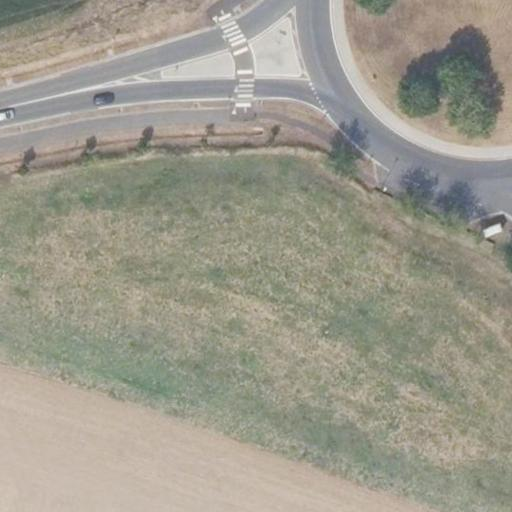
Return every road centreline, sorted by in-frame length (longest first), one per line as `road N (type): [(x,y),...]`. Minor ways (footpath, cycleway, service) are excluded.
road 1 (primary): [(0,109),(201,92),(339,101)]
road 2 (primary): [(291,0),(236,30),(0,109)]
road 3 (primary): [(339,101),(386,148),(429,169),(476,178)]
